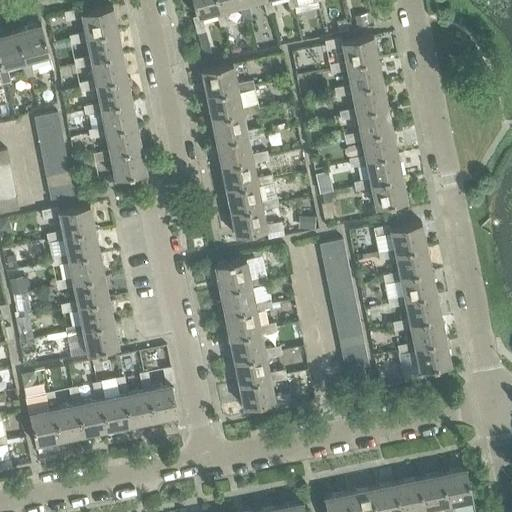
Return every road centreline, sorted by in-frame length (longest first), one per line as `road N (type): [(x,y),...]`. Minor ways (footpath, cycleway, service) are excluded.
road 1 (residential): [(205,456),(154,221),(180,166),(147,0)]
road 2 (residential): [(491,401),(411,0)]
road 3 (residential): [(205,456),(491,401)]
road 4 (residential): [(0,503),(205,456)]
